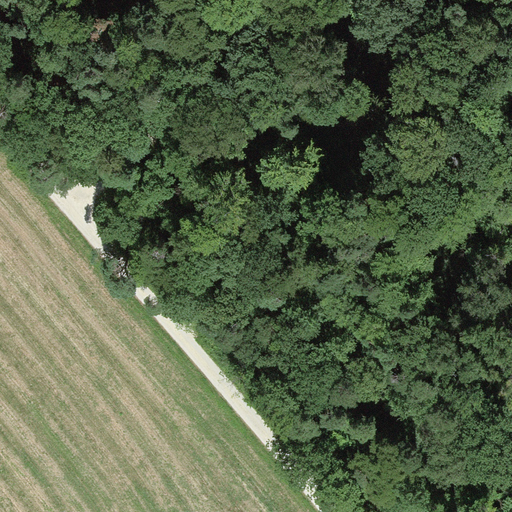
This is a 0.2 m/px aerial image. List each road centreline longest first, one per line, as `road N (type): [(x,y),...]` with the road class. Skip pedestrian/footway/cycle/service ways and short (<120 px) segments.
road 1 (track): [(0,127),(330,511)]
road 2 (track): [(248,0),(229,40),(68,205)]
